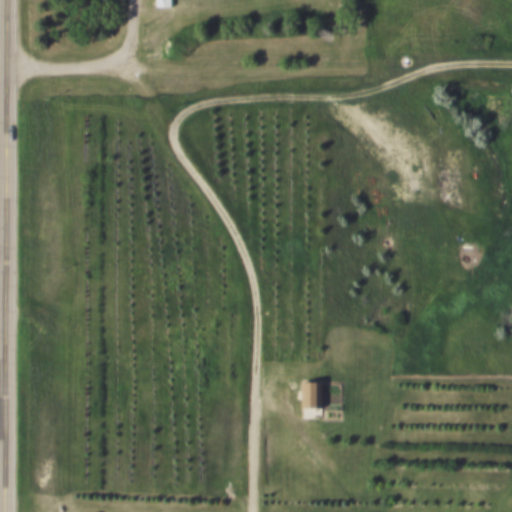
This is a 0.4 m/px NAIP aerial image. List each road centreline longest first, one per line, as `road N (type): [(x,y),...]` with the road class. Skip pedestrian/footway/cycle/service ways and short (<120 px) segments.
road 1 (secondary): [(6,511),(6,0)]
road 2 (track): [(383,113),(412,300),(372,444),(346,479)]
road 3 (track): [(511,65),(434,65),(383,113),(207,107),(165,124)]
road 4 (track): [(255,378),(274,385),(292,426),(356,489),(362,511)]
